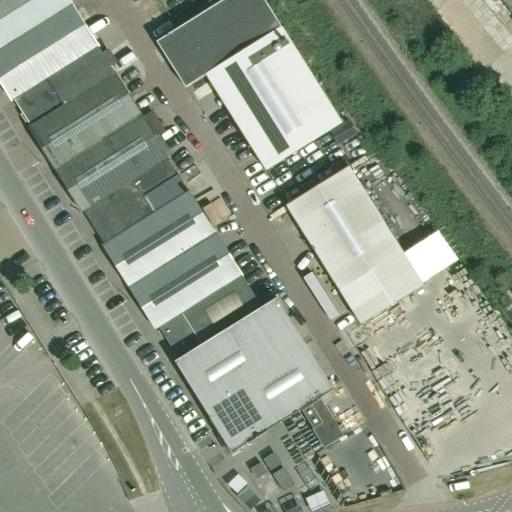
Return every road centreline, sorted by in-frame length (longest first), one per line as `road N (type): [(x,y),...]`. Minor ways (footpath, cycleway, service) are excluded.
road 1 (unclassified): [(435,511),(115,0)]
road 2 (unclassified): [(201,511),(0,169)]
